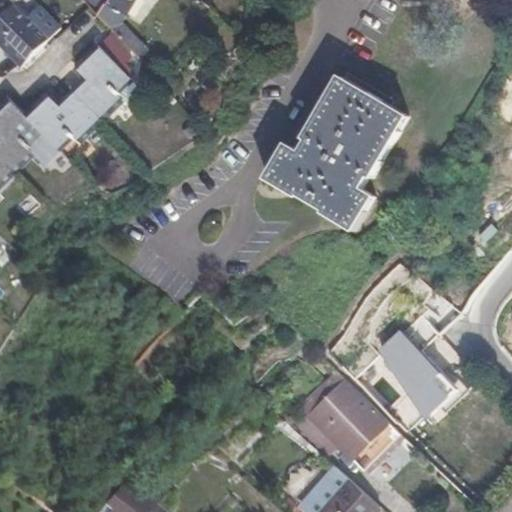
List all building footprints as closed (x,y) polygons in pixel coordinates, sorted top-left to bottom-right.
[(0,0),(0,22),(14,8),(6,0),(0,0)] [(6,0),(14,8),(20,2),(22,0),(6,0)] [(85,0),(117,34),(124,22),(128,16),(127,15),(135,0),(85,0)] [(42,25),(20,2),(14,8),(0,22),(0,48),(0,49),(8,41),(27,61),(58,30),(47,20),(42,25)] [(151,49),(124,22),(117,34),(141,59),(151,49)] [(81,93),(105,118),(125,98),(121,93),(138,77),(104,42),(80,65),(94,81),(81,93)] [(413,116),(343,76),(308,138),(311,140),(304,152),(297,148),(290,144),(270,178),(301,196),(302,194),(330,210),(329,212),(360,231),(380,197),(366,189),(374,176),(377,178),(413,116)] [(84,138),(105,118),(81,93),(68,105),(54,90),(30,113),(45,129),(64,149),(80,134),(84,138)] [(32,142),(45,129),(30,113),(14,97),(0,110),(0,127),(6,134),(0,139),(0,154),(15,170),(38,148),(32,142)] [(308,138),(304,135),(297,148),(304,152),(311,140),(308,138)] [(0,183),(15,170),(0,154),(0,183)] [(408,331),(425,348),(446,327),(434,313),(427,319),(424,316),(408,331)] [(403,330),(382,353),(429,418),(461,391),(403,330)] [(350,444),(378,415),(382,411),(348,378),(336,390),(316,412),(318,414),(350,444)] [(378,415),(350,444),(357,451),(389,417),(382,411),(378,415)] [(336,431),(318,414),(303,430),(321,447),(336,431)] [(324,511),(355,479),(340,464),(305,502),(316,511),(324,511)] [(355,479),(324,511),(378,511),(385,505),(355,479)] [(161,511),(132,486),(108,511),(161,511)]
